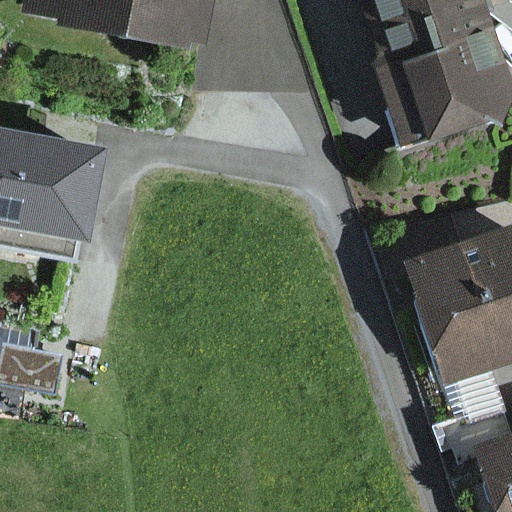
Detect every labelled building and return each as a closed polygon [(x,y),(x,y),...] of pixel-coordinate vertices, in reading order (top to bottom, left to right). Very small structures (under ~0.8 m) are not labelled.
[(223,0),(41,0),(39,12),(214,46),(223,0)] [(511,36),(500,0),(364,0),(409,140),(511,106),(511,36)] [(120,168),(0,144),(0,239),(102,260),(120,168)] [(511,361),(511,219),(412,256),(458,381),(511,361)] [(511,511),(511,430),(484,439),(507,511),(511,511)]
